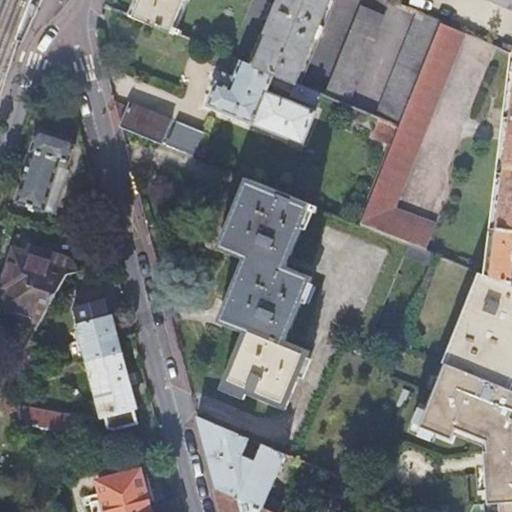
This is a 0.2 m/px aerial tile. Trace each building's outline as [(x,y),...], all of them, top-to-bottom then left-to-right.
[(138,0),(131,17),(181,37),(183,32),(177,29),(188,0),(138,0)] [(321,27),(332,0),(279,0),(253,66),(297,84),(316,37),(319,39),(324,28),(321,27)] [(400,0),(399,3),(412,9),(412,8),(413,3),(412,0),(400,0)] [(511,0),(492,0),(511,8),(511,0)] [(325,95),(348,104),(385,16),(362,6),(325,95)] [(401,126),(442,22),(419,12),(376,116),(401,126)] [(425,136),(467,33),(442,22),(401,126),(361,225),(427,252),(437,227),(395,210),(425,136)] [(297,84),(253,66),(241,61),(235,76),(224,72),(220,82),(218,81),(209,104),(303,143),(316,112),(268,92),(271,83),(300,94),(303,87),(297,84)] [(511,84),(501,167),(487,277),(511,287),(511,84)] [(129,106),(119,127),(196,157),(206,133),(179,123),(177,125),(129,106)] [(37,135),(30,154),(33,155),(17,204),(53,216),(56,214),(69,173),(68,170),(76,145),(74,142),(42,132),(37,135)] [(316,214),(319,208),(255,181),(228,245),(254,256),(228,320),(253,330),(230,387),(286,411),(310,352),(285,343),(312,278),(286,268),(310,211),(316,214)] [(68,223),(102,213),(96,192),(70,200),(66,214),(68,223)] [(66,274),(75,272),(76,271),(76,270),(77,269),(77,267),(77,265),(76,264),(74,264),(50,255),(48,261),(13,251),(0,290),(0,309),(25,318),(23,324),(37,329),(66,274)] [(434,255),(398,344),(449,365),(508,389),(511,377),(511,287),(487,277),(434,255)] [(87,361),(120,353),(111,318),(97,321),(93,305),(74,311),(87,361)] [(135,409),(120,353),(87,361),(101,417),(105,417),(108,429),(116,431),(137,425),(133,410),(135,409)] [(12,372),(14,380),(23,378),(19,361),(12,372)] [(511,511),(511,391),(508,389),(449,365),(447,371),(438,394),(432,407),(423,428),(439,435),(454,441),(458,431),(489,444),(490,455),(487,455),(488,469),(489,493),(490,507),(486,507),(486,511),(511,511)] [(443,369),(433,392),(438,394),(447,371),(443,369)] [(20,411),(19,405),(17,395),(6,397),(9,413),(20,411)] [(436,443),(439,435),(423,428),(432,407),(425,404),(413,433),(436,443)] [(20,411),(22,423),(71,434),(75,417),(19,405),(20,411)] [(266,499),(284,456),(261,446),(256,458),(244,453),(249,441),(198,418),(217,489),(269,511),(277,511),(280,505),(266,499)] [(489,493),(488,469),(480,470),(481,494),(489,493)] [(90,504),(91,511),(149,511),(138,470),(97,483),(102,501),(90,504)] [(269,511),(217,489),(223,511),(269,511)]
